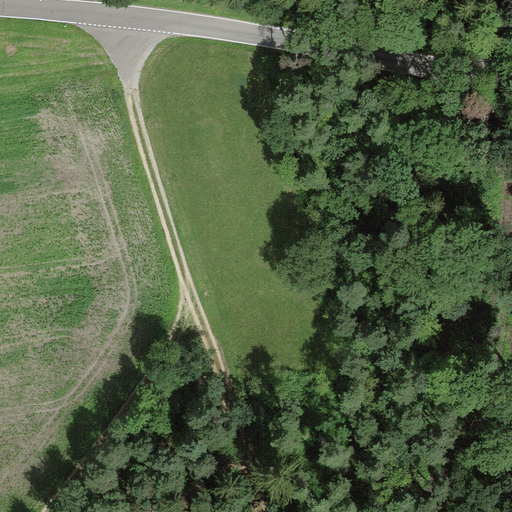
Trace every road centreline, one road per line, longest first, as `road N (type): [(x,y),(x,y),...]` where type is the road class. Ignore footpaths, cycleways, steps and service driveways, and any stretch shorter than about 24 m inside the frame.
road 1 (tertiary): [(0,12),(176,24),(511,69)]
road 2 (track): [(264,511),(138,139),(124,20)]
road 3 (track): [(45,511),(160,356),(185,290)]
